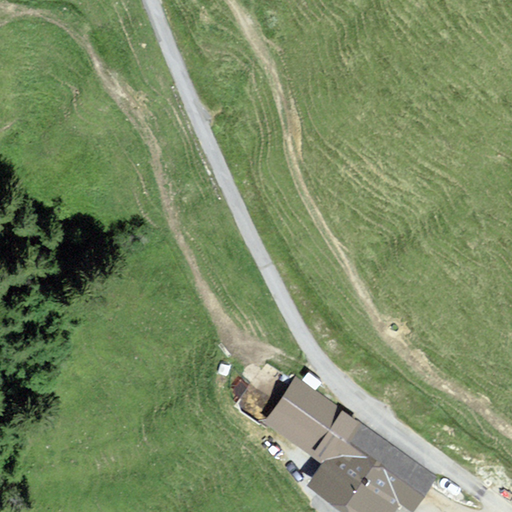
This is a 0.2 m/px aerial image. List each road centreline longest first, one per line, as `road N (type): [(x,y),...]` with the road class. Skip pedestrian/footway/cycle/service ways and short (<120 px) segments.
road 1 (unclassified): [(511,511),(363,408),(307,341),(224,179),(151,0)]
road 2 (track): [(225,397),(229,362),(244,347),(334,378)]
